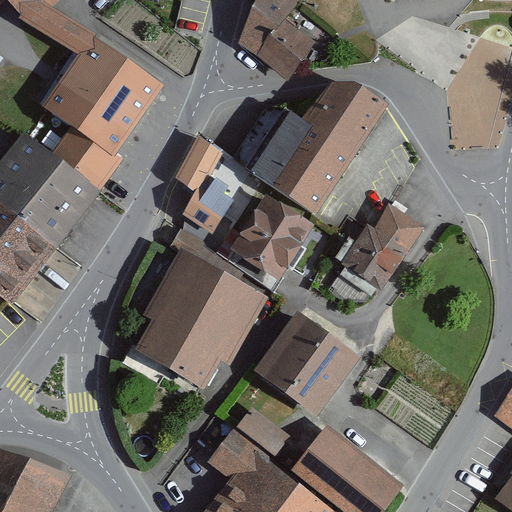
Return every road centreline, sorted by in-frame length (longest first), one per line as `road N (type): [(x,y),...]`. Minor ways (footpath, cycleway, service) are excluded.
road 1 (residential): [(477,183),(455,168),(421,102),(396,81),(349,71),(243,88)]
road 2 (tertiary): [(511,324),(501,361),(415,511)]
road 3 (tertiary): [(202,95),(102,280)]
